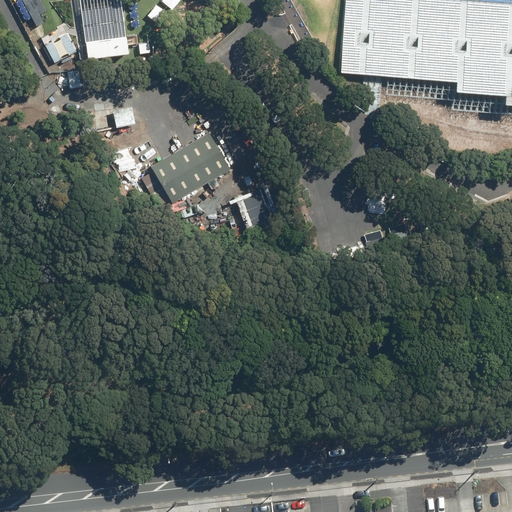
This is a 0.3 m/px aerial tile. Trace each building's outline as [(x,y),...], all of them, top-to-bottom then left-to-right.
[(511,0),(347,0),(343,68),(361,69),(383,71),(465,75),(465,85),(511,87),(511,0)] [(124,26),(85,32),(89,56),(128,50),(124,26)] [(68,51),(76,48),(67,31),(60,34),(68,51)] [(54,59),(61,56),(53,38),(46,42),(54,59)] [(130,101),(112,105),(116,125),(134,121),(130,101)] [(228,165),(207,129),(149,163),(170,199),(228,165)] [(142,165),(134,150),(120,158),(128,173),(142,165)] [(267,182),(231,197),(247,234),(282,219),(267,182)]
